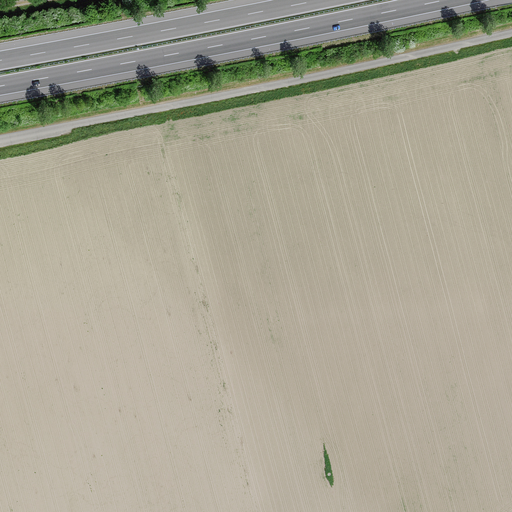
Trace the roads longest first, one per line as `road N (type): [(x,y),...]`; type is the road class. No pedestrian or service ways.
road 1 (track): [(511,32),(0,138)]
road 2 (motorway): [(0,85),(443,0)]
road 3 (motorway): [(318,0),(0,60)]
